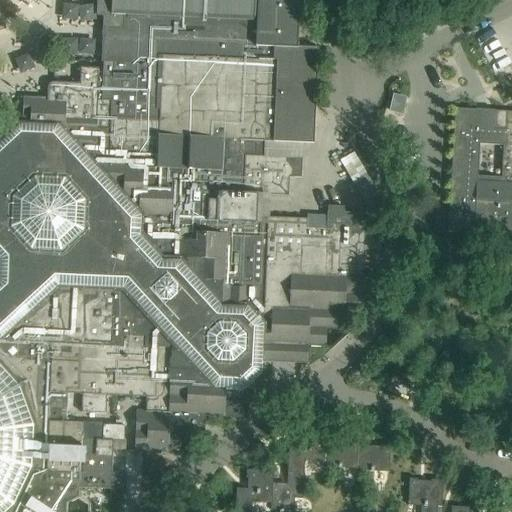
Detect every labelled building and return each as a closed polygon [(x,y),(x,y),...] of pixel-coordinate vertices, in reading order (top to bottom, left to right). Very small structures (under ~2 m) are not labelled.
[(111,0),(111,15),(124,16),(123,30),(103,29),(102,58),(101,58),(101,62),(113,63),(112,77),(98,77),(99,68),(80,68),(79,83),(53,82),(52,82),(51,83),(49,84),(48,85),(48,87),(47,88),(47,99),(24,98),(23,122),(3,122),(0,124),(0,511),(65,511),(66,505),(78,499),(79,488),(125,491),(126,474),(112,473),(113,441),(101,440),(102,424),(67,422),(68,394),(82,395),(82,413),(106,414),(107,396),(146,398),(145,412),(138,411),(135,452),(167,454),(167,450),(179,450),(179,434),(204,436),(205,416),(240,418),(241,391),(243,391),(253,385),(261,374),(262,361),(306,363),(307,346),(324,347),(325,329),(343,330),(344,312),(361,313),(366,216),(327,213),(326,230),(267,226),(267,231),(260,231),(261,195),(288,197),(289,178),(301,179),(302,159),(255,157),(255,142),(313,144),(317,50),(298,49),(301,0),(111,0)] [(511,112),(495,111),(495,112),(455,109),(448,231),(511,235),(511,112)] [(363,162),(350,170),(357,181),(369,174),(363,162)] [(368,251),(386,252),(386,232),(369,232),(368,251)] [(326,429),(299,427),(299,436),(301,436),(300,446),(289,446),(288,485),(274,484),(274,472),(247,470),(247,479),(249,479),(248,490),(237,489),(236,511),(252,511),(253,502),(272,503),(271,511),(280,511),(279,511),(283,511),(284,511),(290,511),(292,511),(293,499),(303,500),(305,459),(324,460),(323,468),(356,470),(355,471),(389,473),(390,446),(382,446),(382,447),(368,447),(368,445),(358,444),(358,443),(350,442),(350,444),(336,443),(336,442),(326,441),(326,429)] [(478,511),(478,506),(452,506),(451,511),(437,511),(438,507),(442,507),(442,480),(430,480),(430,482),(417,481),(417,480),(409,479),(409,506),(421,507),(421,511),(478,511)]
